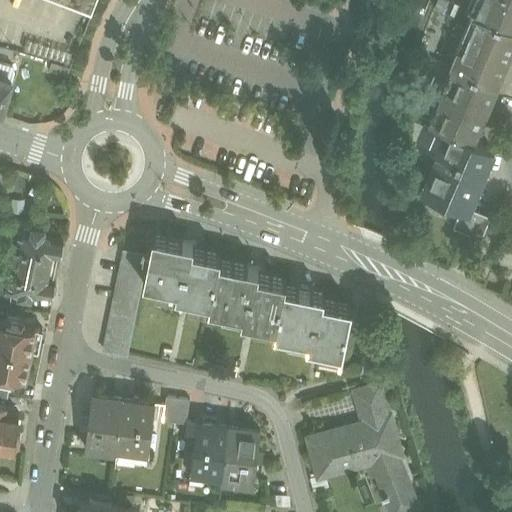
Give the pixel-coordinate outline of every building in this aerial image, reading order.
[(63,0),(62,3),(92,14),(97,0),(63,0)] [(511,0),(477,0),(474,9),(479,11),(511,25),(511,0)] [(511,51),(511,25),(479,11),(463,48),(458,46),(450,65),(453,66),(498,85),(511,51)] [(498,85),(453,66),(429,121),(475,140),(498,85)] [(13,80),(0,75),(0,112),(3,113),(13,80)] [(475,140),(429,121),(420,142),(441,151),(428,180),(447,188),(443,197),(463,206),(468,208),(469,207),(494,148),(475,140)] [(469,207),(468,208),(463,206),(454,227),(482,238),(491,216),(469,207)] [(45,229),(21,224),(7,293),(31,298),(33,292),(52,296),(52,293),(56,291),(58,284),(55,281),(61,251),(65,250),(66,243),(63,241),(64,237),(44,234),(45,229)] [(194,242),(153,234),(147,267),(144,280),(177,286),(176,293),(211,299),(219,259),(220,253),(192,248),(194,242)] [(259,267),(219,259),(211,299),(210,306),(243,312),(242,318),(276,325),(285,285),(286,279),(258,273),(259,267)] [(147,267),(123,263),(120,276),(144,281),(144,280),(147,267)] [(144,281),(120,276),(118,289),(141,293),(144,281)] [(325,293),(285,285),(276,325),(275,331),(308,338),(307,343),(342,351),(352,304),(323,299),(325,293)] [(141,293),(118,289),(115,301),(139,306),(141,293)] [(139,306),(115,301),(112,314),(136,319),(139,306)] [(24,316),(7,313),(6,320),(0,318),(0,382),(11,385),(12,385),(14,373),(26,376),(32,348),(39,350),(43,328),(36,327),(36,326),(23,323),(24,316)] [(136,319),(112,314),(110,326),(134,331),(136,319)] [(134,331),(110,326),(107,339),(131,344),(134,331)] [(131,344),(107,339),(105,352),(128,356),(131,344)] [(11,385),(0,382),(0,397),(8,398),(11,385)] [(380,383),(356,389),(362,413),(364,413),(387,406),(380,383)] [(124,398),(92,394),(85,448),(101,450),(102,444),(118,446),(124,398)] [(179,397),(167,396),(164,419),(175,421),(179,397)] [(190,399),(179,397),(175,421),(187,423),(190,399)] [(156,402),(124,398),(118,446),(117,452),(137,454),(137,448),(150,450),(156,402)] [(7,405),(0,403),(0,448),(15,450),(15,448),(17,448),(20,445),(21,436),(18,433),(17,433),(20,413),(6,411),(7,405)] [(387,406),(364,413),(366,420),(309,436),(320,474),(375,459),(387,491),(382,493),(384,497),(401,490),(408,509),(418,505),(398,453),(401,452),(391,414),(389,415),(387,406)] [(229,426),(198,422),(192,469),(205,471),(204,477),(222,479),(229,426)] [(261,430),(229,426),(222,479),(254,483),(261,430)] [(118,504),(99,501),(99,503),(80,501),(78,511),(135,511),(136,508),(118,506),(118,504)]
